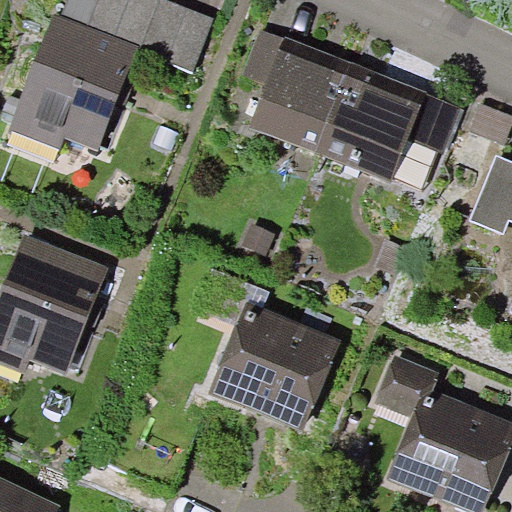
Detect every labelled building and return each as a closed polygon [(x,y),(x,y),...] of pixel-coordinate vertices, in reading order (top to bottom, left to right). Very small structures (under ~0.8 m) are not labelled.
[(97,0),(66,0),(61,13),(88,24),(97,0)] [(128,0),(97,0),(88,24),(115,35),(128,0)] [(159,0),(128,0),(115,35),(140,44),(141,45),(159,0)] [(170,0),(159,0),(141,45),(140,44),(138,48),(167,60),(188,7),(170,0)] [(216,18),(188,7),(167,60),(195,71),(216,18)] [(61,13),(55,11),(9,129),(60,149),(65,136),(98,149),(138,48),(140,44),(115,35),(88,24),(61,13)] [(266,83),(285,37),(261,28),(242,74),(266,83)] [(249,125),(315,151),(352,61),(286,35),(285,37),(266,83),(249,125)] [(428,92),(352,61),(315,151),(392,182),(409,138),(427,93),(428,92)] [(463,107),(427,93),(409,138),(445,153),(463,107)] [(511,124),(511,115),(481,103),(470,132),(504,145),(511,124)] [(511,222),(511,161),(495,155),(470,221),(505,235),(510,222),(511,222)] [(275,233),(252,223),(242,245),(266,255),(275,233)] [(110,267),(27,234),(0,300),(0,364),(25,375),(31,360),(67,374),(110,267)] [(247,298),(263,305),(269,291),(213,267),(195,310),(235,327),(247,298)] [(263,305),(247,298),(235,327),(208,391),(303,432),(343,338),(263,305)] [(440,373),(395,354),(374,402),(413,416),(420,399),(424,401),(429,389),(434,391),(440,373)] [(484,511),(511,444),(511,422),(434,391),(429,389),(424,401),(420,399),(413,416),(387,479),(467,511),(484,511)] [(57,511),(61,505),(0,475),(0,511),(57,511)]
